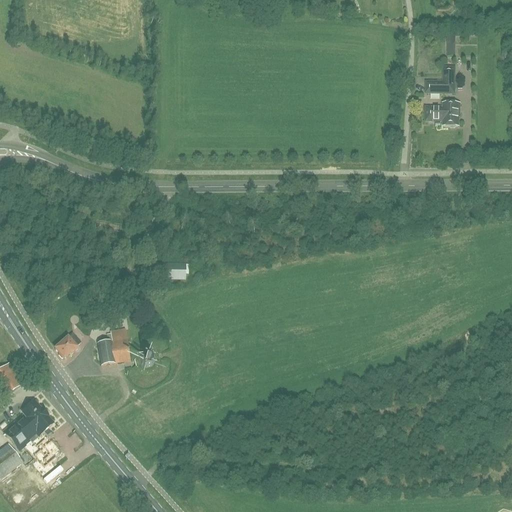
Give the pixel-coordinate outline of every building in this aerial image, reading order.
[(446,36),(446,57),(454,57),(455,36),(446,36)] [(511,52),(511,48),(502,49),(502,63),(511,62),(511,52)] [(425,94),(454,94),(454,68),(443,68),(443,83),(425,83),(425,94)] [(443,108),(443,122),(443,127),(448,127),(450,128),(454,128),(455,127),(457,127),(457,113),(459,113),(459,104),(443,104),(443,108)] [(425,108),(425,122),(443,122),(443,108),(425,108)] [(185,281),(185,265),(150,265),(149,281),(185,281)] [(59,306),(52,310),(55,314),(62,310),(59,306)] [(101,367),(123,364),(130,362),(127,343),(127,341),(125,331),(110,334),(111,343),(97,346),(101,367)] [(75,348),(80,344),(72,335),(68,339),(68,338),(54,350),(58,355),(58,357),(61,360),(62,360),(63,361),(70,355),(71,356),(77,350),(75,348)] [(152,367),(154,362),(153,357),(148,354),(143,355),(139,360),(141,366),(146,369),(152,367)] [(0,398),(2,401),(23,385),(8,365),(0,371),(0,398)] [(41,411),(40,411),(34,404),(28,410),(25,408),(21,412),(22,415),(23,416),(19,420),(20,420),(15,424),(15,423),(3,434),(19,452),(25,447),(25,446),(30,442),(32,444),(37,439),(44,433),(53,426),(47,419),(47,418),(41,411)] [(41,445),(54,464),(85,443),(78,433),(76,435),(69,426),(41,445)] [(0,482),(23,465),(8,446),(0,451),(0,482)] [(27,464),(36,458),(30,448),(21,453),(27,464)]
